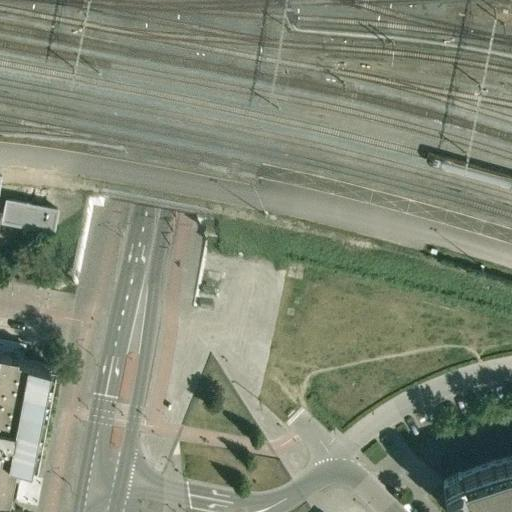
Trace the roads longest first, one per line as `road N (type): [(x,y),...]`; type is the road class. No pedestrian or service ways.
road 1 (secondary): [(118,496),(158,259),(153,206)]
road 2 (secondary): [(153,206),(130,255),(80,487)]
road 3 (residential): [(511,368),(433,393),(370,428),(331,460),(334,472)]
road 4 (secondary): [(153,206),(194,0)]
